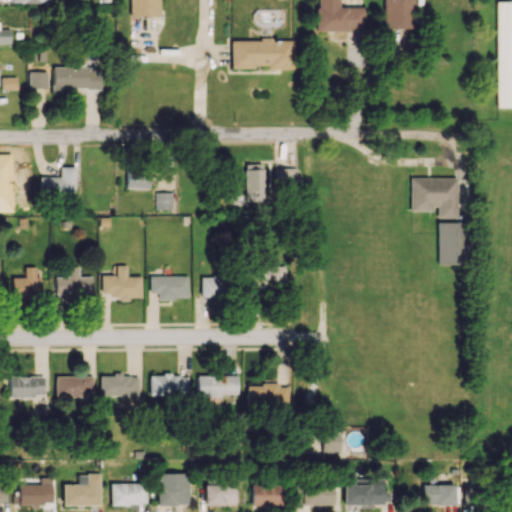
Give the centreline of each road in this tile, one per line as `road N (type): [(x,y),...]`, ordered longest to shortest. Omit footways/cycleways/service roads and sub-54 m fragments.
road 1 (residential): [(437,139),(0,140)]
road 2 (residential): [(291,340),(0,340)]
